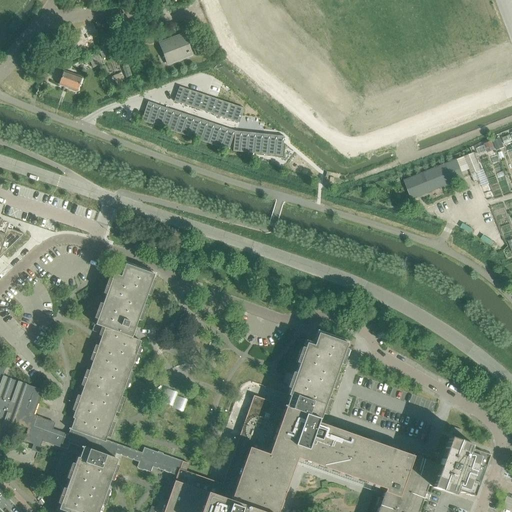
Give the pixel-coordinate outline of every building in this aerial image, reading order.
[(191,56),(183,35),(160,44),(168,65),(191,56)] [(98,48),(102,58),(108,56),(104,46),(98,48)] [(88,57),(92,68),(103,65),(98,53),(88,57)] [(44,76),(48,66),(38,63),(35,72),(44,76)] [(77,91),(82,78),(63,71),(59,85),(77,91)] [(179,86),(174,101),(187,106),(192,91),(179,86)] [(192,91),(187,106),(200,110),(205,95),(192,91)] [(205,95),(200,110),(213,115),(218,100),(205,95)] [(218,100),(213,115),(226,119),(231,104),(218,100)] [(142,120),(141,121),(148,124),(155,104),(148,102),(145,111),(142,120)] [(155,104),(148,124),(155,126),(161,107),(155,104)] [(231,104),(226,119),(239,124),(244,109),(231,104)] [(161,107),(155,126),(161,128),(168,109),(161,107)] [(168,109),(161,128),(168,130),(175,111),(171,110),(168,109)] [(175,111),(168,130),(175,133),(181,113),(175,111)] [(181,113),(175,133),(181,135),(188,116),(181,113)] [(188,116),(181,135),(188,137),(195,118),(188,116)] [(195,118),(188,137),(195,139),(201,120),(195,118)] [(201,120),(195,139),(202,142),(208,122),(201,120)] [(208,122),(202,142),(208,144),(215,125),(208,122)] [(215,125),(208,144),(215,146),(222,127),(215,125)] [(222,127),(215,146),(222,148),(228,129),(222,127)] [(228,129),(222,148),(228,151),(235,131),(228,129)] [(235,131),(233,151),(240,152),(242,132),(235,131)] [(242,132),(240,152),(247,153),(249,133),(242,132)] [(249,133),(247,153),(254,154),(256,134),(249,133)] [(256,134),(254,154),(261,154),(263,134),(256,134)] [(263,134),(261,154),(268,155),(270,135),(263,134)] [(270,135),(268,155),(275,156),(277,136),(270,135)] [(277,136),(275,156),(282,157),(283,143),(284,137),(277,136)] [(413,197),(462,178),(464,177),(457,160),(405,180),(413,197)] [(0,258),(25,235),(5,228),(6,224),(0,221),(0,258)] [(98,511),(117,460),(113,458),(115,453),(139,462),(137,468),(150,473),(153,466),(177,474),(181,461),(144,448),(141,454),(105,442),(141,342),(131,339),(154,275),(124,265),(120,277),(113,275),(95,326),(105,329),(101,338),(72,419),(74,420),(72,426),(74,426),(73,430),(69,429),(68,430),(73,432),(71,436),(51,429),(53,423),(43,419),(36,439),(68,450),(70,444),(84,449),(83,454),(81,453),(79,459),(77,458),(58,510),(63,511),(98,511)] [(284,405),(283,406),(285,407),(285,408),(318,420),(319,419),(320,419),(322,414),(327,399),(330,389),(336,374),(339,364),(345,349),(347,344),(332,338),(321,335),(318,333),(313,346),(307,344),(306,343),(304,348),(298,364),(295,373),(290,388),(290,389),(288,392),(287,395),(287,396),(289,396),(287,402),(289,402),(287,407),(284,405)] [(33,416),(42,391),(2,377),(7,364),(0,361),(0,344),(2,339),(0,338),(0,446),(9,422),(28,429),(23,442),(34,446),(36,439),(43,419),(33,416)] [(177,474),(163,511),(277,511),(297,458),(373,485),(385,489),(384,492),(399,497),(413,456),(398,451),(386,447),(317,422),(318,420),(285,408),(284,411),(279,409),(274,407),(275,403),(253,396),(222,484),(208,479),(186,471),(188,464),(182,461),(181,461),(177,474)] [(417,511),(418,511),(422,500),(425,491),(427,486),(427,485),(432,487),(431,487),(432,488),(441,491),(453,495),(454,491),(471,497),(475,486),(476,484),(482,468),(483,465),(486,455),(469,449),(471,445),(466,443),(449,437),(442,457),(438,455),(437,457),(435,463),(428,461),(423,459),(420,458),(418,457),(413,456),(399,497),(384,492),(382,497),(381,499),(378,508),(376,511),(417,511)]
